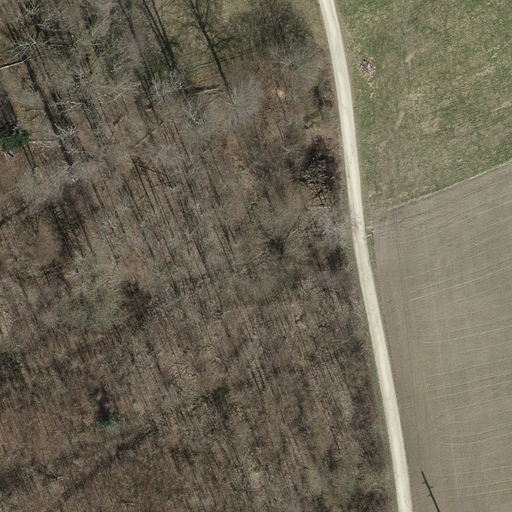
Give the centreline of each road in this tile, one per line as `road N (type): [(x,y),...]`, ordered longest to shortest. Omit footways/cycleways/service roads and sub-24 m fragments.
road 1 (track): [(407,511),(326,0)]
road 2 (track): [(0,210),(98,141),(136,91),(208,63),(281,52),(342,66)]
